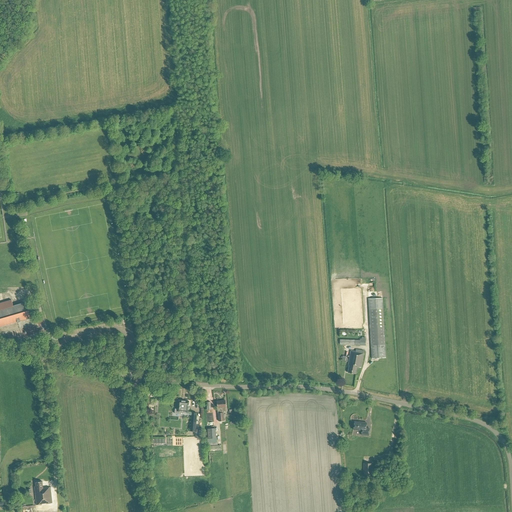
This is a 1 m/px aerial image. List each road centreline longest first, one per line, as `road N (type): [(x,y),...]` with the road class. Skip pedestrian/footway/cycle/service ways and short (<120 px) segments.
road 1 (unclassified): [(511,511),(501,446),(472,423),(367,396),(131,376),(0,346)]
road 2 (track): [(43,356),(55,510)]
